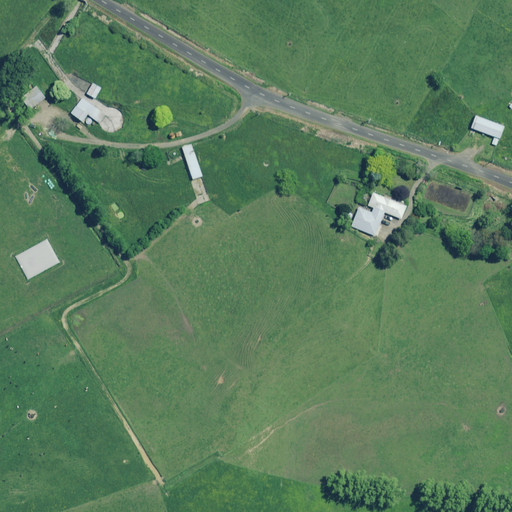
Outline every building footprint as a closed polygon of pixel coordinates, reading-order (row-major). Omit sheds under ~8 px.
[(101,88),(93,83),(87,94),(95,99),(101,88)] [(45,98),(36,86),(20,98),(29,110),(45,98)] [(100,111),(82,98),(71,113),(82,122),(88,115),(94,120),(100,111)] [(474,134),(476,130),(493,136),(490,144),(496,146),(504,127),(475,116),(469,132),(474,134)] [(93,120),(88,117),(84,123),(90,126),(93,120)] [(202,176),(191,144),(182,147),(193,179),(202,176)] [(406,206),(373,193),(368,206),(373,208),(371,213),(359,208),(351,227),(375,236),(385,213),(401,219),(406,206)]
